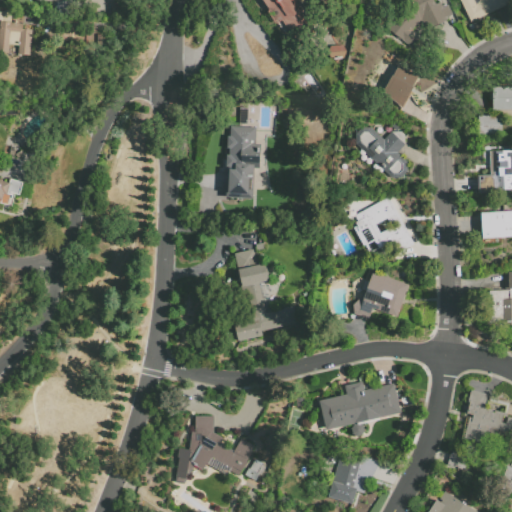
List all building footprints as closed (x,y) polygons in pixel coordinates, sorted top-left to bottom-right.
[(300,0),(300,2),(314,23),(293,39),(281,20),(277,20),(273,14),(271,14),(261,0),(300,0)] [(450,22),(426,33),(421,22),(412,33),(421,40),(412,51),(386,28),(409,0),(431,0),(435,6),(440,4),(442,9),(448,7),(453,17),(448,19),(450,22)] [(471,24),(459,0),(507,0),(510,5),(471,24)] [(0,11),(3,11),(2,14),(4,14),(5,12),(17,13),(16,22),(11,21),(11,25),(23,26),(23,31),(32,32),(30,57),(18,56),(19,47),(9,46),(8,56),(0,54),(0,11)] [(327,55),(330,48),(343,47),(346,53),(344,60),(332,61),(327,55)] [(383,94),(399,67),(419,78),(401,109),(383,94)] [(511,112),(485,112),(485,89),(511,89),(511,112)] [(239,125),(240,109),(248,110),(247,125),(239,125)] [(18,117),(0,118),(0,112),(18,110),(18,117)] [(479,137),(478,118),(502,117),(502,136),(479,137)] [(230,138),(231,129),(256,130),(255,146),(261,147),(260,171),(254,170),(252,201),(226,200),(228,175),(224,175),(225,166),(227,166),(227,156),(230,157),(230,151),(227,150),(228,138),(230,138)] [(391,134),(404,133),(405,146),(397,155),(407,164),(407,179),(392,180),(357,147),(356,130),(372,130),(384,142),(391,134)] [(18,160),(15,156),(21,152),(24,155),(18,160)] [(488,174),(487,153),(511,152),(511,193),(479,195),(478,174),(488,174)] [(0,182),(9,185),(11,181),(24,184),(19,197),(10,195),(6,207),(0,205),(0,182)] [(358,228),(353,219),(388,199),(414,246),(396,256),(390,244),(370,255),(358,234),(356,235),(354,230),(358,228)] [(511,238),(483,241),(481,215),(511,212),(511,238)] [(239,274),(234,256),(253,251),(260,280),(266,278),(274,312),(292,308),(296,325),(252,335),(249,321),(253,320),(244,283),(243,283),(240,274),(239,274)] [(363,301),(373,274),(409,287),(397,320),(372,311),(368,321),(354,316),(353,307),(359,300),(363,301)] [(511,291),(511,328),(502,328),(502,324),(489,324),(489,292),(511,291)] [(365,392),(393,385),(399,405),(373,412),(376,421),(326,433),(319,404),(347,396),(345,388),(362,384),(365,392)] [(466,416),(470,392),(486,395),(483,409),(504,415),(502,424),(507,425),(509,418),(511,419),(511,433),(507,433),(502,452),(465,442),(469,418),(473,419),(473,417),(466,416)] [(239,455),(244,448),(252,452),(245,463),(247,464),(244,471),(242,471),(238,476),(230,471),(233,467),(229,464),(228,465),(227,465),(226,466),(225,466),(224,466),(224,465),(223,465),(222,465),(222,464),(222,463),(221,463),(221,462),(219,464),(212,460),(203,472),(195,467),(192,473),(176,470),(179,450),(189,451),(192,434),(195,434),(195,418),(209,418),(209,439),(239,455)] [(448,466),(450,453),(466,457),(465,471),(448,466)] [(331,487),(340,458),(364,465),(361,477),(362,477),(353,506),(329,499),(329,497),(327,496),(330,487),(331,487)] [(247,477),(255,462),(262,466),(261,467),(266,469),(261,477),(269,481),(266,486),(258,482),(257,483),(247,477)] [(511,494),(499,489),(507,467),(511,469),(511,494)] [(433,511),(445,494),(472,511),(433,511)]
